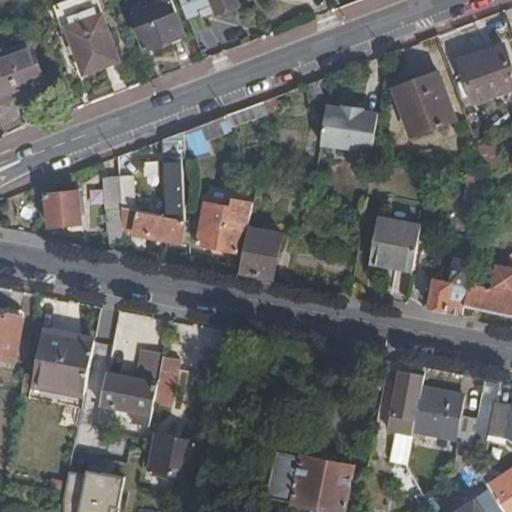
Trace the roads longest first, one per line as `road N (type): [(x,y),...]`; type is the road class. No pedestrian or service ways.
road 1 (tertiary): [(0,255),(511,353)]
road 2 (residential): [(439,0),(0,173)]
